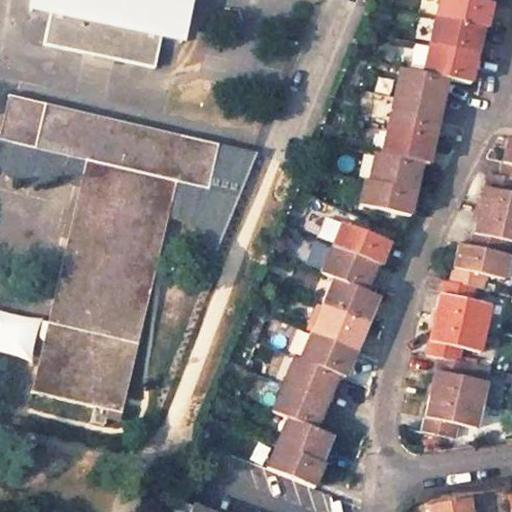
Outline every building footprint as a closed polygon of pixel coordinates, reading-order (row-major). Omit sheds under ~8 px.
[(181,34),(188,0),(30,0),(30,2),(50,6),(48,14),(42,44),(153,68),(160,38),(161,30),(181,34)] [(491,5),(467,0),(436,0),(433,14),(483,26),(487,17),(491,5)] [(28,10),(48,14),(50,6),(30,2),(28,10)] [(483,26),(433,14),(427,44),(476,55),(478,47),(483,26)] [(160,38),(179,42),(181,34),(161,30),(160,38)] [(476,55),(427,44),(420,72),(449,79),(469,84),(472,69),(476,55)] [(420,72),(397,67),(390,95),(441,106),(444,97),(449,79),(420,72)] [(81,177),(31,391),(106,409),(104,417),(117,419),(167,206),(174,211),(182,218),(187,223),(194,234),(199,239),(207,246),(215,249),(255,150),(179,133),(178,135),(42,104),(42,102),(7,94),(0,125),(0,162),(13,165),(10,177),(21,182),(28,185),(33,185),(38,184),(45,181),(58,173),(61,177),(70,173),(81,177)] [(441,106),(390,95),(383,124),(433,136),(437,120),(441,106)] [(433,136),(383,124),(377,153),(416,162),(427,164),(430,150),(433,136)] [(511,139),(506,138),(501,156),(497,175),(511,178),(511,139)] [(377,153),(370,151),(365,180),(410,190),(413,177),(416,162),(377,153)] [(511,178),(497,175),(485,172),(480,193),(477,209),(511,217),(511,178)] [(365,180),(358,179),(353,206),(405,217),(408,203),(410,190),(365,180)] [(511,217),(477,209),(472,229),(468,246),(500,254),(503,240),(511,242),(511,217)] [(384,239),(337,220),(326,244),(371,263),(374,264),(379,253),(384,239)] [(371,263),(326,244),(315,270),(330,276),(359,288),(365,276),(371,263)] [(468,246),(457,244),(453,264),(449,281),(474,287),(481,288),(484,275),(504,279),(510,256),(500,254),(468,246)] [(359,288),(330,276),(318,304),(362,323),(367,310),(373,295),(359,288)] [(449,281),(442,280),(438,300),(434,317),(486,329),(492,305),(471,300),(474,287),(449,281)] [(362,323),(318,304),(306,331),(350,350),(355,338),(362,323)] [(486,329),(434,317),(430,336),(425,355),(438,358),(456,362),(459,350),(480,354),(486,329)] [(350,350),(306,331),(295,358),(334,375),(339,377),(345,363),(350,350)] [(295,358),(292,357),(280,383),(323,402),(328,389),(334,375),(295,358)] [(456,362),(438,358),(434,376),(430,394),(481,405),(487,381),(468,376),(471,366),(456,362)] [(323,402),(280,383),(268,410),(287,418),(312,429),(317,416),(323,402)] [(481,405),(430,394),(426,414),(422,432),(453,437),(457,425),(476,429),(481,405)] [(312,429),(287,418),(275,445),(318,464),(323,452),(330,437),(312,429)] [(318,464),(275,445),(263,471),(313,491),(318,480),(324,467),(318,464)] [(469,511),(468,500),(425,507),(425,511),(469,511)]
